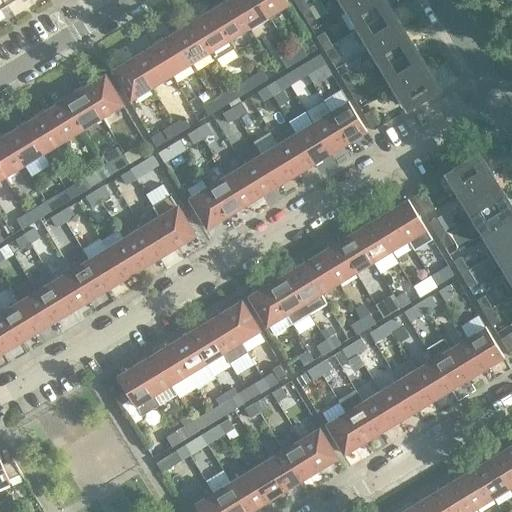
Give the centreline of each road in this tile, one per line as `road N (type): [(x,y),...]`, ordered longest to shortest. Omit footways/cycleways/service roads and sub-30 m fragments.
road 1 (residential): [(0,404),(502,99)]
road 2 (residential): [(331,511),(511,402)]
road 3 (residential): [(0,80),(130,0)]
